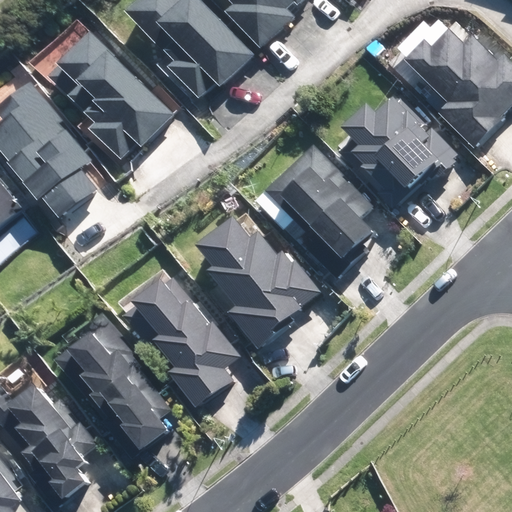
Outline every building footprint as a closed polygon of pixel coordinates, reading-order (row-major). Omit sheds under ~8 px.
[(257,57),(205,0),(156,0),(140,15),(187,66),(182,70),(205,95),(221,80),(226,85),(257,57)] [(240,0),(250,10),(241,18),(267,46),(297,18),(290,11),(301,0),(240,0)] [(147,146),(178,115),(103,40),(73,69),(93,89),(82,99),(109,126),(101,134),(126,159),(143,142),(147,146)] [(477,138),(511,102),(511,71),(481,42),(471,52),(459,40),(428,72),(461,104),(452,113),(477,138)] [(95,163),(38,88),(6,112),(15,124),(0,135),(0,139),(48,203),(54,198),(67,215),(99,191),(84,171),(95,163)] [(454,159),(400,105),(351,153),(405,207),(454,159)] [(374,209),(320,154),(278,195),(326,243),(319,249),(342,272),(379,236),(363,220),(374,209)] [(0,183),(0,226),(21,210),(0,183)] [(240,313),(262,342),(323,295),(293,258),(287,262),(267,237),(260,243),(245,225),(211,252),(252,303),(240,313)] [(179,281),(132,317),(201,404),(233,379),(225,369),(240,357),(179,281)] [(94,344),(67,365),(139,457),(174,430),(164,417),(173,410),(129,354),(134,350),(109,318),(87,335),(94,344)] [(39,474),(62,503),(90,482),(82,472),(98,460),(90,450),(98,444),(85,427),(77,433),(44,391),(20,409),(0,382),(0,413),(44,470),(39,474)] [(0,474),(0,511),(13,511),(10,507),(19,501),(0,474)]
